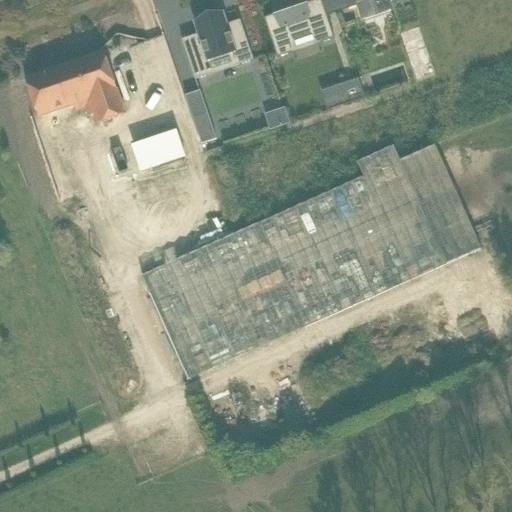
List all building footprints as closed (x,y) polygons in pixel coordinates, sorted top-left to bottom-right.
[(264,18),(277,58),(291,53),(290,52),(292,51),(291,48),(289,48),(286,40),(316,30),(321,43),(334,39),(320,0),(317,0),(303,5),(301,0),(280,0),(271,3),(271,5),(273,4),(276,14),(264,18)] [(355,0),(362,20),(364,19),(363,18),(388,10),(389,11),(390,11),(387,2),(393,0),(393,3),(401,0),(355,0)] [(181,40),(195,80),(208,76),(203,63),(234,52),(235,57),(233,58),(234,62),(236,61),(238,66),(253,61),(240,21),(226,25),(222,13),(220,13),(221,15),(215,16),(214,12),(200,17),(201,21),(196,23),(196,22),(194,22),(198,35),(181,40)] [(25,81),(26,83),(38,119),(74,107),(76,112),(84,109),(87,118),(93,116),(96,125),(125,115),(117,90),(116,91),(103,54),(25,81)] [(359,79),(339,86),(346,105),(365,99),(359,79)] [(285,106),(264,113),(269,130),(290,123),(285,106)] [(207,113),(192,118),(201,145),(216,140),(207,113)] [(105,142),(117,181),(148,171),(136,132),(105,142)] [(52,152),(61,178),(89,168),(79,142),(52,152)] [(363,178),(142,278),(188,380),(481,250),(434,146),(399,162),(392,147),(357,163),(363,178)]
